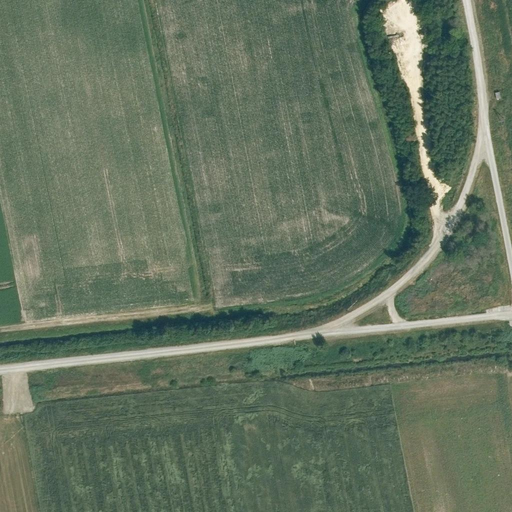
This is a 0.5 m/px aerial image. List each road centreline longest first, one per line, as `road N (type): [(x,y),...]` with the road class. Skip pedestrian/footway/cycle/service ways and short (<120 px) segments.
road 1 (unclassified): [(465,0),(482,137),(452,221),(381,298),(314,336),(0,368)]
road 2 (track): [(434,249),(437,215),(402,37)]
road 3 (track): [(314,336),(511,313)]
road 4 (track): [(482,137),(511,271)]
